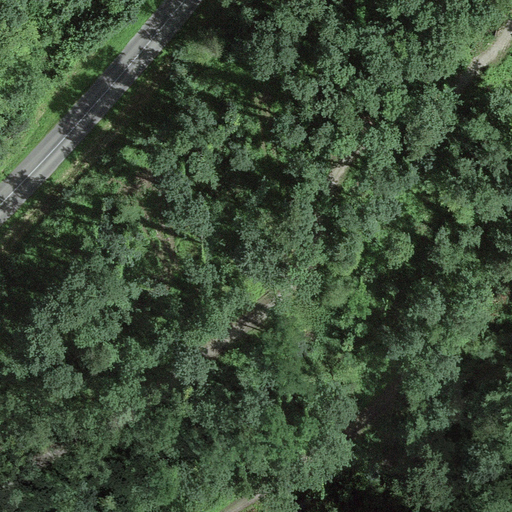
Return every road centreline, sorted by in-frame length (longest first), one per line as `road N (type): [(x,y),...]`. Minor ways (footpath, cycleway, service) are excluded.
road 1 (track): [(228,511),(427,356),(511,241)]
road 2 (secondary): [(0,205),(42,169),(184,0)]
